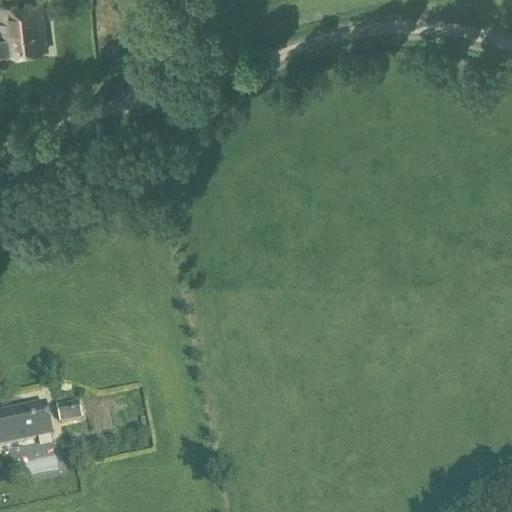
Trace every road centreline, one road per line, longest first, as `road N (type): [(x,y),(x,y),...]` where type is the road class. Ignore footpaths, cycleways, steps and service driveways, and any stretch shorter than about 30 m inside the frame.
road 1 (track): [(511,47),(423,29),(370,29),(168,94)]
road 2 (track): [(168,94),(0,149)]
